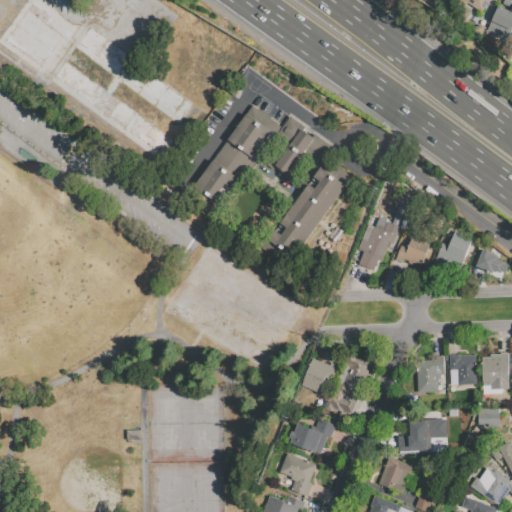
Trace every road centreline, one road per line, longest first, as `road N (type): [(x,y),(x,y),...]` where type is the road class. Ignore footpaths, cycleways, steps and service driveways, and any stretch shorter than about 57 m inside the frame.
road 1 (motorway): [(257,0),(511,186)]
road 2 (motorway): [(511,134),(329,0)]
road 3 (residential): [(334,511),(406,329)]
road 4 (residential): [(388,150),(511,239)]
